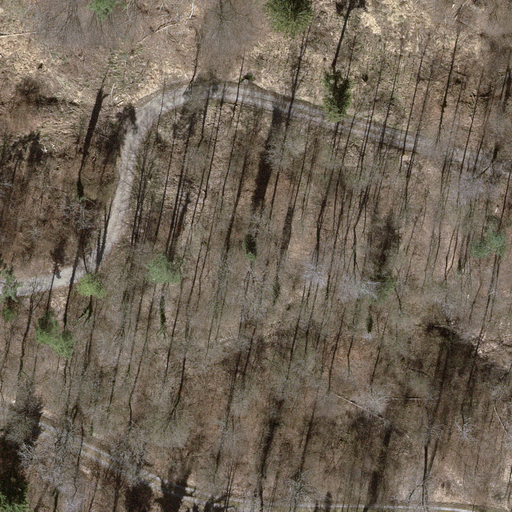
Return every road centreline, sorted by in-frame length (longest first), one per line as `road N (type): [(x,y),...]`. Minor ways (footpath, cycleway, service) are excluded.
road 1 (track): [(511,168),(493,169),(281,101),(196,92),(145,116),(115,231),(72,275),(0,286)]
road 2 (track): [(358,511),(209,502),(0,414)]
